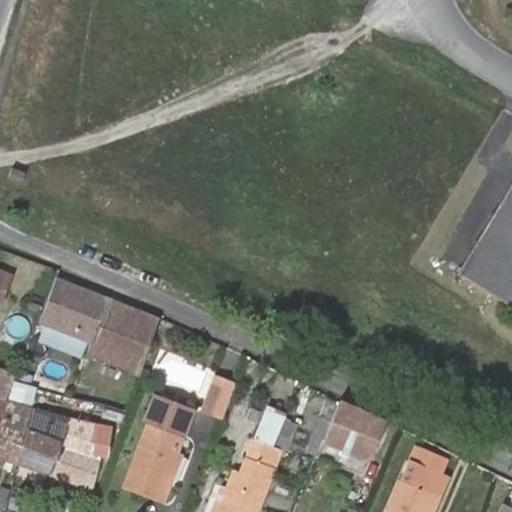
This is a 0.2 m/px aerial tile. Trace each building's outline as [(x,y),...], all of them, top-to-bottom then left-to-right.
[(511,184),(511,185),(459,275),(511,306),(511,184)] [(0,296),(2,297),(14,270),(0,264),(0,296)] [(90,343),(107,297),(56,276),(37,322),(45,325),(87,342),(90,343)] [(138,374),(158,317),(107,297),(90,343),(86,353),(138,374)] [(87,342),(45,325),(39,340),(81,356),(87,342)] [(0,371),(0,397),(6,399),(14,380),(16,376),(0,371)] [(224,418),(237,386),(219,378),(217,377),(204,410),(224,418)] [(365,472),(386,419),(344,398),(323,451),(322,455),(363,471),(365,472)] [(0,417),(0,456),(17,462),(34,408),(6,399),(0,417)] [(158,506),(178,458),(187,434),(194,416),(155,400),(146,425),(151,426),(125,492),(158,506)] [(265,403),(252,438),(282,449),(289,451),(298,425),(284,419),(287,411),(265,403)] [(89,425),(34,408),(17,462),(79,483),(86,463),(77,460),(82,445),(89,425)] [(216,511),(257,511),(282,449),(252,438),(240,470),(233,467),(216,511)] [(444,473),(450,459),(417,444),(411,457),(444,473)] [(86,463),(92,449),(82,445),(77,460),(86,463)] [(436,489),(444,473),(411,457),(403,474),(436,489)] [(187,462),(178,458),(158,506),(167,510),(187,462)] [(425,511),(428,508),(436,489),(403,474),(401,478),(385,511),(425,511)] [(506,491),(510,482),(498,475),(494,484),(506,491)] [(14,511),(19,499),(7,495),(2,511),(14,511)] [(511,511),(511,505),(504,501),(498,511),(511,511)]
